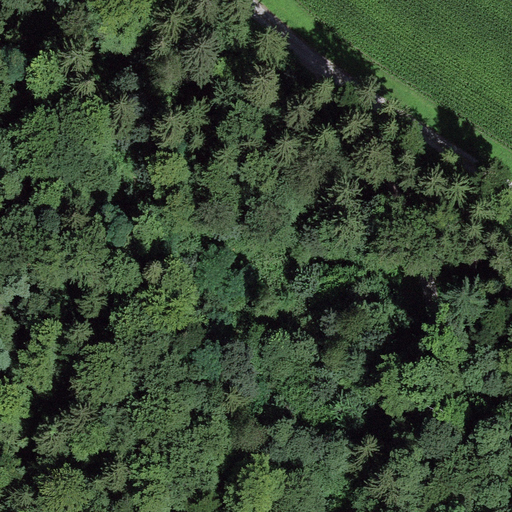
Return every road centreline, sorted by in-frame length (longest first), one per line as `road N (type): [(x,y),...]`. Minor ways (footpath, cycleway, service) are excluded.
road 1 (track): [(344,77),(365,168),(417,277),(420,359),(347,511)]
road 2 (track): [(511,195),(321,61),(250,0)]
